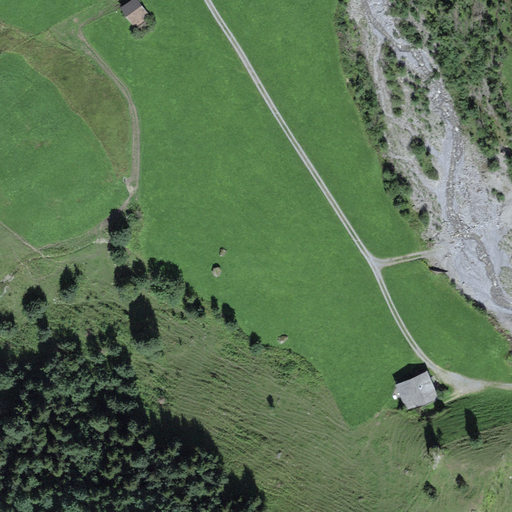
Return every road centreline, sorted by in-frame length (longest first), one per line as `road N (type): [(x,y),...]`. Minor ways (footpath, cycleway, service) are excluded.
road 1 (track): [(469,384),(435,370),(409,339),(375,268),(206,0)]
road 2 (track): [(375,268),(475,241),(511,209)]
